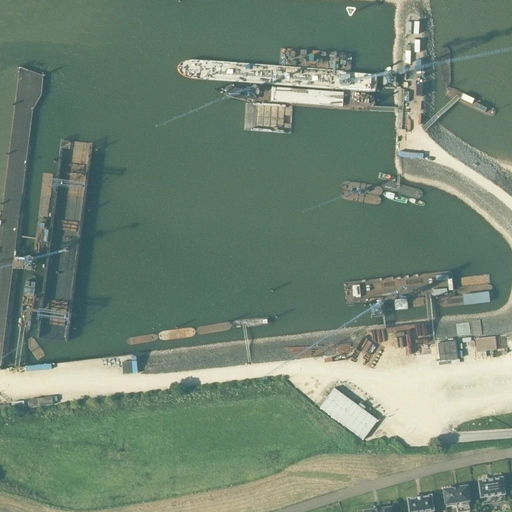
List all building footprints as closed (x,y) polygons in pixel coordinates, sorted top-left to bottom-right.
[(396,155),(420,158),(420,153),(397,150),(396,155)] [(481,333),(479,320),(471,321),(473,334),(481,333)] [(420,344),(429,343),(427,323),(400,327),(403,356),(422,354),(420,344)] [(469,323),(456,323),(457,335),(469,335),(469,323)] [(475,350),(495,349),(494,336),(475,337),(475,350)] [(352,358),(365,365),(376,345),(360,337),(356,346),(352,344),(328,346),(330,360),(352,358)] [(458,360),(456,342),(437,344),(439,362),(458,360)] [(117,358),(103,360),(105,371),(118,369),(117,358)] [(397,376),(408,375),(407,360),(396,361),(397,376)] [(378,421),(334,389),(320,408),(363,440),(378,421)] [(38,399),(28,400),(29,408),(53,405),(52,397),(38,399)] [(502,479),(479,482),(482,505),(505,502),(502,479)] [(457,506),(457,511),(468,511),(470,511),(469,501),(467,488),(444,491),(446,508),(457,506)] [(417,499),(409,500),(408,500),(409,511),(433,511),(431,497),(430,497),(423,498),(417,498),(417,499)]
